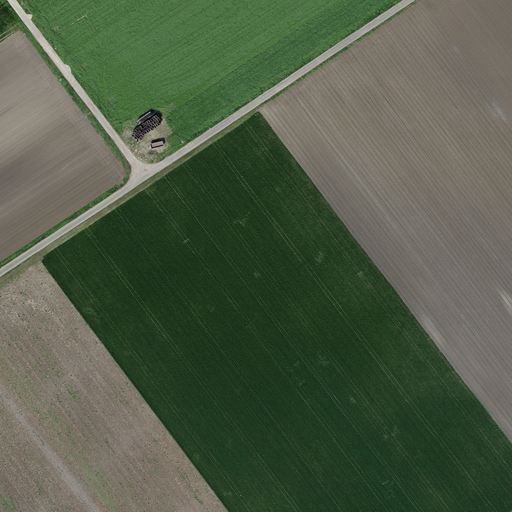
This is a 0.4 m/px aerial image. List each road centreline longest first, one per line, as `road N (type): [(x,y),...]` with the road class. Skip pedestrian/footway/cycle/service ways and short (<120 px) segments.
road 1 (track): [(0,275),(409,0)]
road 2 (track): [(142,179),(9,0)]
